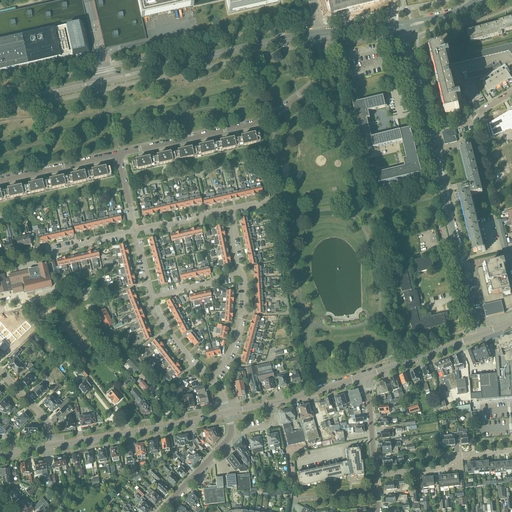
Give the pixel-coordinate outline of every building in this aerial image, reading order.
[(0,0),(0,40),(54,28),(66,26),(78,23),(83,22),(90,51),(93,50),(81,0),(65,0),(0,14),(0,0),(98,0),(95,1),(105,48),(147,39),(142,17),(138,0),(190,0),(192,6),(219,0),(0,0)] [(192,6),(190,0),(138,0),(142,17),(192,6)] [(226,0),(229,13),(279,2),(278,0),(226,0)] [(326,0),(330,14),(385,1),(384,0),(326,0)] [(511,30),(511,18),(499,22),(499,23),(502,33),(511,30)] [(72,55),(73,58),(91,54),(90,51),(83,22),(77,23),(66,26),(72,53),(72,55)] [(499,23),(483,28),(486,39),(503,34),(502,33),(499,23)] [(54,28),(0,40),(0,71),(8,69),(7,68),(12,67),(13,68),(14,68),(20,67),(60,58),(72,55),(72,53),(66,26),(54,28)] [(486,39),(483,28),(467,32),(470,43),(486,39)] [(433,65),(435,73),(450,70),(447,60),(451,59),(450,56),(447,57),(444,48),(430,51),(432,60),(433,65)] [(481,82),(506,66),(505,65),(480,80),(481,82)] [(482,85),(483,85),(489,95),(491,93),(490,92),(494,90),(495,91),(497,89),(496,88),(500,86),(500,87),(503,86),(502,85),(506,82),(506,84),(509,82),(508,81),(511,79),(511,78),(509,74),(510,73),(507,69),(506,70),(482,84),(482,85)] [(439,86),(441,94),(455,91),(450,70),(435,73),(438,81),(437,82),(438,86),(439,86)] [(446,116),(457,113),(460,112),(460,111),(469,109),(466,98),(462,100),(462,99),(457,100),(455,91),(441,94),(443,102),(442,103),(443,107),(444,107),(446,116)] [(383,97),(353,104),(357,122),(359,126),(364,151),(402,142),(400,131),(372,138),(367,119),(370,119),(368,112),(386,107),(383,97)] [(487,125),(491,138),(494,136),(502,132),(502,133),(511,128),(511,107),(511,108),(511,111),(511,112),(509,113),(508,112),(487,125)] [(422,173),(417,156),(411,128),(400,131),(402,142),(407,159),(403,160),(405,167),(375,174),(377,184),(422,173)] [(450,137),(456,136),(454,130),(442,133),(444,139),(450,137)] [(241,139),(238,140),(239,146),(243,145),(243,146),(256,143),(256,142),(260,141),(259,135),(255,136),(255,135),(249,136),(248,133),(246,134),(246,136),(241,138),(241,139)] [(450,137),(444,139),(445,145),(449,144),(457,142),(456,136),(450,137)] [(235,146),(239,146),(238,140),(234,140),(233,139),(228,141),(227,138),(224,138),(225,141),(220,142),(220,144),(216,144),(218,150),(222,149),(222,151),(235,148),(235,146)] [(214,151),(218,150),(216,144),(213,145),(212,144),(207,145),(206,143),(203,143),(204,146),(199,147),(199,148),(195,149),(197,155),(201,154),(201,156),(214,153),(214,151)] [(178,153),(174,154),(176,160),(179,159),(180,161),(193,158),(193,156),(197,155),(195,149),(192,150),(191,149),(186,150),(185,147),(182,148),(183,151),(178,152),(178,153)] [(469,187),(471,196),(483,193),(472,147),(460,150),(469,187)] [(157,158),(153,159),(155,164),(158,164),(159,165),(172,162),(172,161),(176,160),(174,154),(170,155),(170,154),(165,155),(164,152),(161,153),(162,155),(157,157),(157,158)] [(151,165),(155,164),(153,159),(149,159),(149,158),(143,160),(143,157),(140,157),(141,160),(136,161),(136,162),(132,163),(133,169),(137,168),(138,170),(151,167),(151,165)] [(92,172),(88,173),(89,179),(93,178),(94,180),(106,177),(106,175),(111,174),(109,168),(104,169),(104,168),(99,169),(99,167),(96,167),(97,170),(92,171),(92,172)] [(71,177),(67,178),(68,184),(72,183),(73,185),(86,182),(86,180),(89,179),(88,173),(84,174),(84,173),(79,174),(78,171),(75,172),(76,175),(71,176),(71,177)] [(50,182),(46,183),(47,189),(51,188),(52,189),(65,186),(64,185),(68,184),(67,178),(63,179),(63,177),(57,179),(57,176),(54,177),(54,179),(50,180),(50,182)] [(44,189),(47,189),(46,183),(42,183),(42,182),(36,183),(36,181),(33,181),(33,184),(29,185),(29,186),(25,187),(26,193),(30,192),(30,194),(44,191),(44,189)] [(254,184),(257,195),(263,193),(260,183),(254,184)] [(8,191),(4,192),(5,198),(9,197),(9,199),(23,196),(22,194),(26,193),(25,187),(21,188),(21,187),(15,188),(15,186),(12,186),(12,189),(7,190),(8,191)] [(471,196),(469,187),(458,189),(473,253),(484,250),(471,196)] [(226,194),(228,201),(233,200),(231,190),(231,189),(225,190),(226,194)] [(216,204),(215,196),(214,193),(208,194),(208,195),(210,205),(216,204)] [(190,206),(189,199),(188,195),(182,197),(182,198),(184,208),(190,206)] [(196,205),(202,204),(200,197),(196,197),(196,195),(194,195),(196,205)] [(165,204),(167,212),(173,210),(171,203),(170,199),(165,201),(165,204)] [(107,213),(108,217),(110,224),(115,223),(114,216),(113,212),(107,213)] [(101,214),(104,226),(110,224),(108,217),(105,218),(104,214),(101,214)] [(250,229),(242,231),(244,236),(254,234),(253,228),(250,229)] [(22,238),(24,246),(31,244),(29,236),(22,238)] [(24,246),(22,238),(16,239),(18,247),(24,246)] [(11,243),(10,239),(6,240),(7,244),(3,245),(5,251),(13,249),(11,243)] [(160,242),(150,245),(151,251),(159,249),(158,245),(161,244),(160,242)] [(116,252),(127,249),(126,244),(119,246),(119,249),(115,250),(116,252)] [(160,255),(153,257),(154,262),(162,260),(165,260),(164,256),(165,256),(164,254),(160,255)] [(407,264),(405,264),(404,264),(405,264),(405,268),(402,268),(403,272),(397,273),(397,274),(398,273),(403,292),(401,293),(404,292),(409,312),(406,313),(408,313),(411,325),(409,325),(409,326),(411,325),(412,330),(422,328),(423,331),(424,331),(423,329),(442,325),(443,326),(443,325),(446,324),(445,320),(447,320),(446,316),(445,314),(421,319),(418,307),(419,307),(419,306),(418,306),(418,304),(418,303),(417,301),(418,301),(419,301),(418,297),(417,298),(416,298),(416,296),(416,295),(415,293),(416,293),(416,292),(414,293),(409,270),(417,268),(418,273),(419,273),(418,272),(422,271),(422,272),(423,272),(422,271),(426,270),(426,271),(426,270),(430,269),(430,270),(431,270),(430,269),(433,268),(431,258),(428,259),(428,258),(427,258),(427,259),(424,260),(424,259),(419,260),(420,261),(416,261),(415,261),(416,262),(412,263),(413,266),(408,267),(407,264),(407,263),(407,264)] [(208,262),(202,263),(202,265),(204,276),(210,274),(209,267),(208,264),(208,262)] [(486,318),(498,315),(503,314),(504,313),(503,310),(511,308),(511,278),(508,279),(505,269),(506,269),(505,262),(486,267),(476,269),(485,306),(483,306),(486,318)] [(4,274),(0,275),(0,294),(8,292),(8,291),(12,290),(13,294),(22,292),(23,291),(25,290),(26,293),(51,287),(49,277),(48,277),(46,265),(46,264),(38,266),(38,267),(39,268),(28,270),(28,271),(26,271),(21,272),(21,273),(19,274),(19,273),(8,275),(9,276),(4,277),(4,274)] [(163,266),(156,268),(157,274),(165,272),(164,269),(168,268),(167,265),(163,266)] [(187,279),(185,269),(185,268),(179,270),(181,281),(187,279)] [(191,268),(185,269),(187,279),(193,278),(191,268)] [(199,277),(197,270),(193,270),(192,268),(191,268),(193,278),(199,277)] [(169,277),(159,279),(161,285),(171,283),(170,279),(169,277)] [(123,299),(135,294),(133,289),(126,292),(127,295),(123,297),(123,299)] [(127,309),(138,304),(137,299),(130,302),(131,305),(126,306),(127,309)] [(166,303),(169,308),(175,304),(172,299),(166,303)] [(169,308),(171,313),(178,310),(176,306),(175,304),(169,308)] [(105,309),(98,313),(106,329),(113,325),(105,309)] [(131,318),(142,314),(140,309),(134,312),(135,314),(130,316),(131,318)] [(174,318),(184,313),(183,312),(180,313),(178,310),(171,313),(174,318)] [(184,313),(174,318),(177,324),(184,320),(182,317),(184,315),(184,313)] [(144,319),(137,321),(139,324),(134,326),(135,328),(146,323),(144,319)] [(180,329),(189,324),(188,322),(185,324),(184,320),(177,324),(180,329)] [(0,347),(4,352),(16,340),(17,341),(31,327),(26,321),(12,334),(0,321),(0,347)] [(189,324),(180,329),(183,334),(189,331),(187,327),(190,326),(189,324)] [(139,338),(150,333),(148,328),(141,331),(142,334),(138,335),(139,338)] [(228,334),(216,331),(215,334),(220,335),(219,338),(226,339),(228,334)] [(191,342),(197,337),(195,335),(193,332),(187,337),(191,342)] [(197,337),(191,342),(195,346),(200,342),(198,339),(202,336),(200,334),(197,337)] [(480,376),(469,377),(471,396),(471,400),(482,400),(499,398),(508,398),(511,397),(511,334),(504,338),(497,341),(498,343),(497,343),(496,344),(497,347),(497,351),(496,351),(495,351),(496,364),(496,366),(497,374),(480,376)] [(157,339),(154,341),(151,343),(153,345),(149,348),(151,350),(160,343),(157,339)] [(155,354),(164,347),(160,343),(151,350),(152,352),(153,352),(155,354)] [(213,349),(212,349),(214,357),(217,356),(221,355),(219,348),(216,348),(215,343),(212,344),(213,349)] [(211,357),(214,357),(212,349),(211,349),(210,346),(210,345),(207,346),(208,350),(205,351),(206,358),(211,357)] [(471,351),(468,352),(474,366),(479,364),(487,360),(487,361),(492,359),(488,348),(488,347),(487,345),(485,346),(482,347),(482,346),(481,346),(480,347),(475,349),(474,349),(473,349),(473,350),(471,351)] [(157,358),(167,351),(164,347),(155,354),(154,354),(157,358)] [(164,360),(170,355),(167,351),(157,358),(159,360),(163,358),(164,360)] [(127,352),(123,355),(128,361),(126,363),(137,376),(143,370),(127,352)] [(119,354),(113,358),(116,363),(122,358),(119,354)] [(170,355),(164,360),(166,362),(162,365),(164,367),(173,359),(170,355)] [(449,360),(454,372),(458,371),(457,369),(464,367),(463,364),(460,356),(453,358),(449,360),(449,359),(449,360)] [(11,368),(13,370),(21,362),(17,357),(8,366),(9,366),(8,367),(10,368),(11,368)] [(292,367),(295,366),(300,365),(298,358),(290,360),(292,367)] [(173,359),(164,367),(165,369),(169,366),(171,368),(177,363),(173,359)] [(453,372),(454,372),(449,360),(441,363),(451,390),(452,390),(457,388),(456,381),(455,382),(454,374),(453,372)] [(21,362),(13,370),(15,373),(16,375),(17,375),(24,370),(26,367),(21,362)] [(70,366),(75,372),(78,370),(73,363),(70,366)] [(177,363),(171,368),(172,370),(169,373),(170,375),(180,368),(177,363)] [(451,390),(441,363),(435,365),(445,392),(451,390)] [(259,366),(262,382),(264,382),(266,391),(274,390),(271,380),(274,380),(272,370),(271,370),(270,364),(259,366)] [(258,383),(262,382),(259,366),(257,366),(257,367),(246,369),(252,395),(260,393),(258,383)] [(428,367),(422,369),(425,377),(426,380),(432,378),(431,375),(432,375),(431,372),(430,372),(428,367)] [(180,368),(170,375),(172,377),(175,374),(177,376),(183,372),(180,368)] [(89,376),(83,369),(80,371),(86,378),(89,376)] [(244,372),(236,374),(235,383),(238,398),(245,396),(242,382),(241,381),(246,380),(244,372)] [(297,372),(293,373),(294,377),(290,377),(292,384),(296,383),(297,384),(299,383),(299,382),(300,382),(298,375),(297,372)] [(416,372),(410,374),(413,381),(414,383),(420,381),(419,379),(420,379),(418,376),(416,372)] [(285,374),(277,376),(278,379),(277,379),(278,384),(279,383),(280,387),(281,387),(281,388),(286,387),(285,386),(286,386),(286,382),(287,382),(285,377),(285,374)] [(28,375),(22,381),(28,387),(31,384),(32,385),(34,383),(33,382),(34,381),(28,375)] [(400,377),(403,385),(403,388),(409,386),(408,383),(409,383),(408,380),(406,375),(400,377)] [(402,392),(401,389),(400,386),(398,386),(396,378),(390,380),(392,384),(391,384),(392,388),(393,391),(397,390),(398,393),(402,392)] [(146,380),(138,386),(144,393),(149,388),(150,387),(149,386),(150,385),(150,384),(152,383),(149,380),(148,382),(146,380)] [(456,381),(457,388),(458,395),(467,394),(465,380),(459,381),(456,381)] [(82,382),(81,382),(80,382),(80,383),(79,383),(78,384),(78,385),(78,386),(78,387),(79,388),(84,395),(89,390),(88,388),(89,387),(90,389),(92,387),(88,381),(85,383),(87,385),(86,386),(84,384),(83,383),(82,382)] [(376,385),(377,390),(376,390),(375,392),(376,396),(379,396),(380,401),(386,399),(385,394),(388,393),(387,391),(387,389),(384,382),(380,383),(376,385)] [(39,386),(33,392),(36,395),(35,395),(37,397),(38,397),(42,394),(42,395),(44,393),(43,393),(44,392),(44,391),(46,389),(42,384),(40,386),(39,386)] [(180,386),(178,389),(175,388),(172,393),(181,399),(181,401),(184,400),(186,409),(194,408),(191,396),(187,397),(186,395),(189,391),(180,386)] [(203,386),(196,388),(200,406),(205,405),(212,404),(210,393),(209,393),(208,390),(204,391),(203,386)] [(113,389),(106,394),(108,396),(110,399),(109,400),(111,402),(112,402),(115,405),(122,399),(115,390),(115,391),(113,389)] [(144,415),(149,414),(149,413),(149,412),(151,412),(151,408),(149,409),(148,404),(146,404),(143,400),(134,389),(130,393),(139,403),(141,405),(139,406),(140,412),(142,412),(142,414),(143,414),(144,415)] [(356,391),(353,392),(357,406),(361,405),(360,401),(361,401),(359,395),(358,395),(357,392),(356,391)] [(356,407),(357,406),(353,392),(348,393),(349,395),(348,395),(350,403),(351,403),(351,404),(352,404),(353,407),(353,409),(356,408),(356,407)] [(48,408),(56,401),(51,396),(44,403),(45,404),(44,405),(47,408),(48,407),(48,408)] [(56,401),(48,408),(49,408),(48,409),(51,412),(51,411),(53,412),(60,405),(63,408),(70,401),(67,398),(61,404),(59,402),(58,403),(56,401)] [(404,398),(393,401),(395,409),(406,406),(404,398)] [(0,403),(0,406),(1,407),(0,408),(0,409),(1,410),(2,410),(3,410),(4,410),(3,411),(3,413),(4,414),(6,414),(7,413),(8,413),(10,412),(10,410),(11,411),(14,408),(5,399),(0,403)] [(327,415),(335,412),(333,407),(332,407),(330,399),(318,402),(320,407),(325,406),(326,409),(325,409),(327,415)] [(444,400),(437,403),(440,409),(446,407),(444,400)] [(66,405),(60,411),(62,414),(66,410),(67,410),(69,408),(66,405)] [(308,442),(318,439),(313,421),(312,418),(313,418),(312,414),(313,414),(311,405),(299,408),(300,410),(302,417),(301,417),(302,421),(308,442)] [(390,406),(388,406),(379,407),(380,413),(383,413),(384,414),(388,414),(387,412),(391,412),(390,409),(390,406)] [(409,414),(419,411),(417,406),(408,409),(409,414)] [(292,410),(286,411),(288,423),(290,422),(295,421),(292,410)] [(290,422),(288,423),(286,411),(279,412),(284,433),(292,431),(290,422)] [(93,415),(79,418),(81,427),(82,426),(82,427),(90,426),(90,425),(95,424),(94,423),(102,421),(95,412),(93,413),(93,415)] [(16,422),(14,424),(18,429),(28,420),(28,419),(28,418),(27,417),(26,417),(24,414),(19,419),(19,418),(15,421),(16,422)] [(72,416),(66,417),(67,420),(66,421),(64,421),(64,424),(66,424),(67,429),(68,429),(69,429),(73,429),(73,428),(75,427),(73,419),(72,416)] [(393,419),(393,420),(380,421),(380,422),(380,424),(381,424),(381,427),(389,427),(388,426),(393,426),(393,424),(397,424),(397,418),(393,419)] [(328,428),(332,426),(331,421),(322,424),(324,430),(328,428)] [(12,427),(9,423),(3,429),(7,433),(12,427)] [(22,432),(25,432),(29,432),(28,434),(33,435),(34,435),(35,435),(36,435),(37,435),(37,426),(36,426),(36,425),(34,425),(33,426),(29,426),(29,427),(25,427),(25,428),(22,430),(22,432)] [(349,426),(339,427),(340,431),(335,432),(336,442),(344,440),(342,432),(350,431),(350,426),(349,426)] [(458,428),(458,433),(457,433),(458,439),(461,439),(462,445),(468,444),(468,441),(469,440),(469,438),(468,437),(467,430),(463,430),(463,427),(458,428)] [(207,440),(216,435),(213,430),(204,432),(206,438),(207,440)] [(292,440),(303,438),(302,430),(285,434),(287,441),(288,445),(293,444),(292,440)] [(458,439),(457,433),(452,434),(452,436),(448,436),(449,446),(455,446),(455,440),(458,439)] [(274,445),(271,435),(270,434),(268,435),(267,435),(267,436),(266,437),(268,446),(269,451),(275,450),(274,445)] [(449,446),(448,436),(442,437),(442,434),(438,435),(439,441),(442,441),(443,447),(449,446)] [(216,435),(207,440),(208,442),(209,443),(207,445),(211,447),(212,446),(219,439),(216,435)] [(182,437),(184,447),(184,446),(188,445),(188,443),(188,442),(190,442),(189,436),(187,436),(182,437)] [(184,447),(182,437),(177,438),(177,440),(174,440),(175,445),(177,445),(177,448),(184,447)] [(162,441),(163,449),(166,449),(166,452),(169,451),(169,448),(170,448),(169,445),(168,440),(165,441),(164,440),(163,440),(162,441)] [(149,444),(150,452),(151,455),(157,454),(157,451),(156,443),(153,443),(152,442),(150,443),(149,444)] [(241,457),(244,454),(245,452),(245,451),(246,451),(244,448),(245,447),(243,445),(244,445),(243,443),(242,443),(241,443),(234,448),(241,457)] [(195,454),(193,452),(194,450),(193,448),(188,451),(191,453),(193,455),(191,457),(197,462),(201,458),(195,453),(195,454)] [(111,450),(110,450),(112,459),(112,462),(118,460),(118,458),(117,449),(114,450),(113,449),(111,449),(111,450)] [(361,462),(360,458),(362,458),(361,456),(360,456),(360,451),(361,451),(361,449),(358,449),(347,450),(348,464),(350,464),(351,477),(354,477),(354,478),(356,478),(356,476),(357,480),(358,480),(364,479),(363,476),(364,476),(363,468),(364,468),(364,466),(363,466),(362,461),(361,462)] [(107,462),(106,460),(105,451),(102,452),(102,451),(99,451),(99,452),(98,452),(99,456),(98,457),(99,461),(99,463),(107,462)] [(84,455),(85,462),(84,462),(85,466),(92,465),(92,461),(91,454),(88,454),(87,453),(85,454),(85,455),(84,455)] [(237,456),(235,458),(232,454),(226,460),(226,461),(234,472),(238,469),(241,472),(246,472),(248,470),(237,456)] [(248,458),(244,454),(241,457),(243,459),(241,460),(246,466),(249,463),(248,458)] [(197,462),(191,457),(190,456),(187,459),(189,460),(188,461),(191,464),(191,465),(192,466),(193,466),(197,462)] [(474,474),(473,472),(473,463),(467,463),(468,471),(465,471),(465,473),(468,472),(468,475),(474,474)] [(21,470),(20,470),(21,473),(22,473),(22,474),(26,473),(26,475),(29,475),(29,472),(29,469),(28,469),(27,464),(21,465),(21,470)] [(342,480),(341,478),(346,477),(343,465),(315,471),(314,470),(300,473),(300,474),(297,475),(300,487),(301,487),(301,489),(303,488),(303,487),(307,486),(307,487),(309,487),(309,485),(313,484),(314,486),(316,485),(316,484),(320,483),(320,484),(322,484),(322,483),(326,482),(327,483),(329,482),(328,481),(333,480),(333,481),(335,481),(335,480),(339,479),(339,480),(342,480)] [(175,471),(178,474),(179,474),(182,477),(184,475),(185,475),(186,473),(186,472),(184,470),(185,470),(181,467),(179,470),(177,468),(175,471)] [(1,478),(2,478),(10,477),(9,470),(6,470),(5,469),(1,470),(2,471),(0,471),(1,478)] [(161,479),(152,471),(150,473),(158,481),(161,479)] [(170,474),(166,479),(173,486),(174,486),(175,486),(176,485),(176,484),(176,483),(178,482),(174,478),(175,478),(172,475),(171,476),(170,474)] [(249,475),(235,477),(235,475),(226,476),(227,492),(250,491),(249,475)] [(458,475),(453,475),(454,487),(460,486),(459,485),(462,484),(462,477),(459,477),(458,475)] [(222,476),(216,477),(216,478),(216,486),(211,486),(208,486),(208,489),(203,489),(205,505),(224,503),(223,488),(222,478),(222,476)] [(448,484),(447,476),(439,477),(440,488),(449,487),(448,484)] [(10,477),(2,478),(3,481),(2,481),(2,485),(4,485),(11,484),(10,477)] [(433,477),(428,478),(429,486),(437,485),(437,480),(434,480),(433,477)] [(422,478),(423,481),(420,481),(420,487),(423,487),(424,491),(429,490),(429,486),(428,478),(422,478)] [(161,483),(156,488),(158,490),(159,490),(165,495),(166,495),(167,494),(167,493),(169,491),(165,487),(166,487),(163,484),(163,485),(161,483)] [(17,493),(16,493),(18,491),(16,488),(12,492),(12,493),(9,496),(12,499),(11,500),(13,502),(14,501),(14,502),(20,497),(20,493),(17,493)] [(143,497),(145,494),(139,488),(136,491),(143,497)] [(149,495),(158,503),(160,501),(160,500),(154,494),(152,492),(149,489),(146,492),(149,495)] [(158,503),(149,495),(147,498),(148,500),(155,506),(155,505),(156,505),(158,503)] [(191,495),(188,498),(196,506),(198,503),(197,502),(198,502),(197,501),(197,500),(191,495)] [(143,504),(141,502),(136,497),(133,500),(138,505),(145,511),(149,511),(150,511),(151,510),(144,504),(143,504)] [(196,506),(188,498),(185,501),(191,507),(192,508),(193,507),(194,508),(196,506)] [(458,499),(459,505),(459,507),(467,506),(466,498),(458,499)] [(27,500),(25,502),(25,501),(24,502),(23,501),(21,503),(22,504),(18,507),(22,511),(29,506),(30,505),(27,500)]
